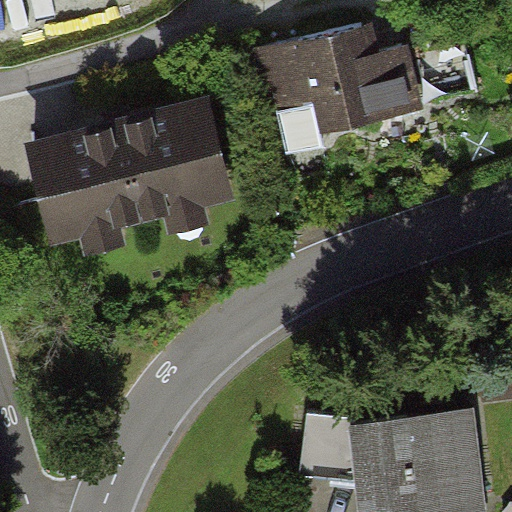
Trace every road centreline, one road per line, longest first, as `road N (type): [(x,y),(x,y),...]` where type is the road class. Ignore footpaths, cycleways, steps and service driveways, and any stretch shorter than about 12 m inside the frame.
road 1 (residential): [(511,203),(382,248),(274,298),(211,346),(171,394),(120,468),(105,511)]
road 2 (residential): [(0,85),(196,31),(349,0)]
